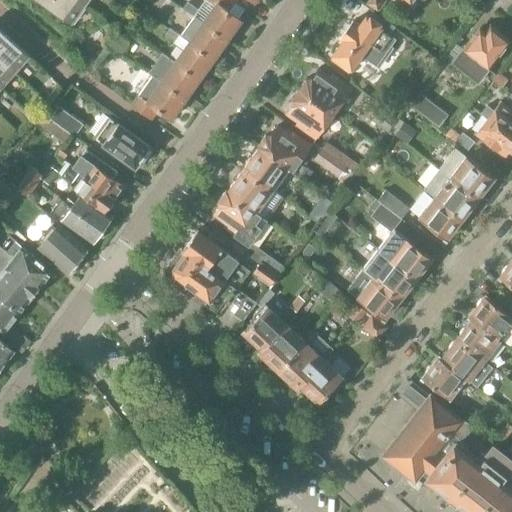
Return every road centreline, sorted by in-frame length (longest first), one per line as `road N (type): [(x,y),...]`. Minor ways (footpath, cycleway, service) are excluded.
road 1 (residential): [(114,263),(300,0)]
road 2 (residential): [(320,451),(511,192)]
road 3 (residential): [(320,451),(114,263)]
road 4 (residential): [(0,418),(114,263)]
